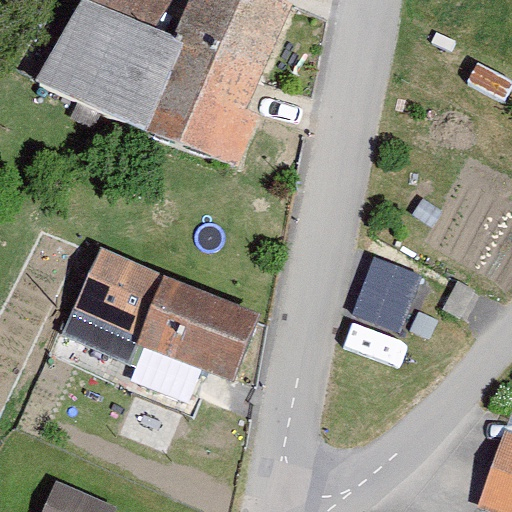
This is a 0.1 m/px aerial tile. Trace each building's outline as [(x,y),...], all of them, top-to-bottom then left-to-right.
[(171,0),(92,0),(39,97),(239,182),(261,133),(249,128),(293,23),(242,0),(197,0),(174,54),(153,44),(171,0)] [(262,328),(103,260),(64,341),(132,374),(139,357),(235,395),(262,328)] [(422,283),(375,266),(354,323),(401,342),(422,283)] [(511,511),(511,440),(508,439),(481,511),(511,511)] [(106,511),(55,491),(45,511),(106,511)]
